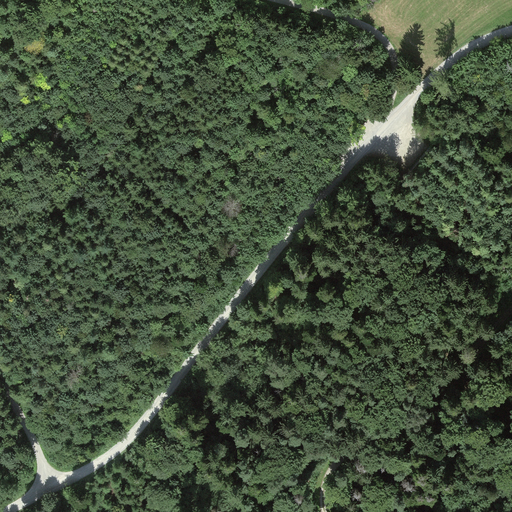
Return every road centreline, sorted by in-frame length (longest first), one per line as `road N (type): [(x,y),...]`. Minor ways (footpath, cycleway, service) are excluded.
road 1 (unclassified): [(7,511),(123,446),(267,252),(384,127),(458,55),(511,32)]
road 2 (track): [(326,511),(332,477),(451,398),(511,312)]
road 3 (track): [(272,0),(358,25),(386,45),(397,79),(384,127)]
